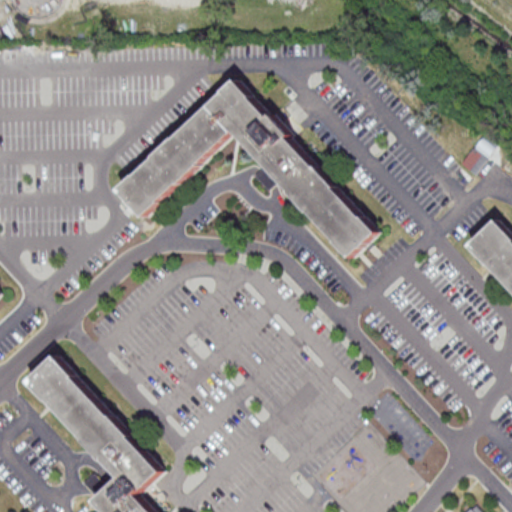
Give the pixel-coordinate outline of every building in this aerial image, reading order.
[(37,18),(48,16),(57,11),(64,2),(64,0),(12,0),(17,9),(26,16),(37,18)] [(125,189),(246,79),(392,238),(359,263),(240,140),(153,223),(125,189)] [(479,174),(498,145),(483,135),(464,164),(479,174)] [(511,285),(474,245),(503,218),(511,227),(511,285)] [(0,287),(11,299),(0,308),(0,287)] [(36,382),(64,356),(174,476),(151,497),(164,511),(111,511),(103,503),(127,481),(36,382)]
